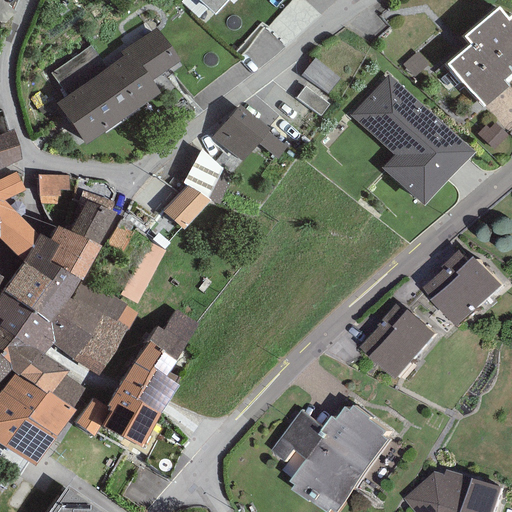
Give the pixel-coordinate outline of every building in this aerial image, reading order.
[(227,0),(198,0),(214,14),(227,0)] [(484,106),(508,86),(504,80),(511,72),(511,15),(509,18),(499,7),(463,36),(469,45),(446,64),(484,106)] [(57,103),(86,144),(161,93),(151,82),(181,62),(155,29),(120,52),(123,56),(106,67),(67,96),(57,103)] [(51,74),(67,96),(106,67),(90,45),(51,74)] [(414,77),(428,65),(418,52),(404,64),(414,77)] [(339,79),(314,59),(303,74),(327,94),(339,79)] [(472,151),(388,75),(352,114),(396,156),(382,170),(424,203),(472,151)] [(328,104),(305,86),(295,98),(320,116),(328,104)] [(270,129),(239,106),(211,138),(241,161),(258,144),(277,159),(287,147),(268,132),(270,129)] [(489,129),(485,126),(477,134),(494,150),(508,136),(494,123),(489,129)] [(13,130),(0,135),(0,170),(22,159),(13,130)] [(223,169),(202,149),(183,183),(187,186),(208,199),(223,169)] [(208,199),(210,201),(219,205),(232,175),(223,169),(208,199)] [(4,200),(25,191),(16,173),(0,180),(0,238),(23,261),(40,237),(34,231),(4,200)] [(69,176),(38,175),(39,195),(57,196),(60,196),(60,190),(69,190),(69,176)] [(208,199),(187,186),(162,211),(183,230),(210,201),(208,199)] [(99,245),(116,214),(111,210),(113,203),(82,191),(78,202),(71,199),(60,226),(99,245)] [(57,205),(57,196),(39,195),(41,204),(57,205)] [(131,227),(120,221),(108,243),(122,251),(132,234),(128,232),(131,227)] [(80,280),(82,281),(101,246),(99,245),(60,226),(58,224),(50,240),(59,245),(50,263),(80,280)] [(23,261),(3,291),(50,323),(69,298),(80,280),(50,263),(59,245),(50,240),(41,235),(40,237),(23,261)] [(153,245),(121,295),(137,306),(169,255),(153,245)] [(428,301),(455,327),(501,286),(472,257),(468,261),(458,250),(440,267),(442,269),(421,289),(430,299),(428,301)] [(99,377),(138,313),(126,307),(127,305),(101,291),(99,294),(80,285),(72,300),(70,299),(69,298),(50,323),(53,332),(54,345),(99,377)] [(3,291),(0,295),(0,319),(3,321),(0,324),(0,327),(32,348),(37,351),(44,354),(54,345),(53,332),(50,323),(3,291)] [(367,358),(394,379),(434,334),(406,310),(404,312),(395,304),(376,326),(378,327),(358,348),(368,357),(367,358)] [(163,352),(175,361),(199,324),(175,310),(164,330),(157,327),(150,342),(163,352)] [(0,355),(14,366),(11,370),(13,372),(14,375),(18,377),(37,351),(32,348),(0,327),(0,324),(3,321),(0,319),(0,355)] [(120,385),(118,390),(137,400),(141,394),(156,371),(152,368),(163,352),(150,342),(134,364),(120,385)] [(48,391),(72,408),(85,389),(66,376),(69,372),(44,354),(37,351),(18,377),(46,395),(48,391)] [(175,361),(163,352),(152,368),(156,371),(165,377),(169,373),(177,362),(175,361)] [(0,355),(0,380),(11,370),(14,366),(0,355)] [(137,400),(160,413),(179,386),(177,385),(165,377),(156,371),(141,394),(137,400)] [(180,378),(169,373),(165,377),(177,385),(180,378)] [(18,377),(14,375),(2,391),(32,412),(28,419),(56,437),(75,411),(72,408),(48,391),(46,395),(18,377)] [(102,426),(143,448),(160,413),(137,400),(118,390),(107,407),(110,408),(108,410),(112,412),(102,426)] [(2,391),(0,393),(0,444),(35,466),(56,437),(28,419),(32,412),(2,391)] [(93,399),(74,423),(93,437),(102,426),(112,412),(108,410),(110,408),(107,407),(93,399)] [(328,511),(330,510),(334,511),(336,511),(387,440),(381,435),(384,432),(367,420),(368,418),(352,405),(348,410),(344,406),(334,420),(330,416),(321,428),(300,411),(271,451),(284,461),(293,449),(305,459),(289,482),(294,485),(290,489),(307,502),(309,500),(325,511),(328,511)] [(443,475),(433,472),(404,499),(414,511),(491,511),(500,488),(445,470),(443,475)] [(104,511),(68,486),(49,511),(104,511)]
